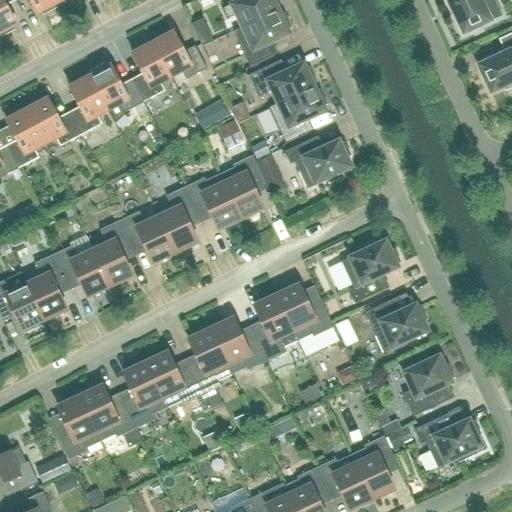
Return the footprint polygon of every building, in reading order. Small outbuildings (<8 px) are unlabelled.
[(0,0),(0,34),(1,38),(14,31),(12,28),(16,26),(6,7),(17,1),(16,0),(0,0)] [(56,0),(16,0),(17,1),(19,0),(29,0),(38,15),(41,13),(43,16),(56,9),(54,6),(58,4),(56,0)] [(274,0),(242,0),(222,9),(227,20),(236,16),(242,28),(242,29),(279,12),(274,3),(275,2),(274,0)] [(446,0),(463,35),(491,22),(480,0),(446,0)] [(280,16),(279,12),(242,29),(242,28),(233,32),(250,68),(273,57),(268,46),(290,35),(287,30),(290,29),(284,15),(280,16)] [(191,25),(202,48),(213,42),(203,20),(191,25)] [(157,42),(153,45),(171,78),(181,72),(186,81),(207,70),(195,47),(184,53),(174,34),(170,36),(168,33),(156,39),(157,42)] [(478,67),(491,94),(504,88),(505,91),(511,88),(511,35),(500,41),(506,54),(478,67)] [(171,78),(153,45),(149,47),(147,44),(134,51),(136,54),(132,56),(142,75),(132,80),(144,103),(165,92),(160,84),(171,78)] [(278,106),(314,89),(312,84),(316,83),(309,69),(306,70),(303,65),(281,75),(276,64),(248,77),(258,99),(272,92),(277,105),(278,106)] [(144,103),(132,80),(121,86),(111,67),(107,69),(106,66),(93,73),(95,76),(90,78),(108,111),(119,106),(123,114),(144,103)] [(108,111),(90,78),(86,80),(84,77),(71,84),(73,87),(69,89),(79,108),(69,114),(81,137),(102,126),(97,117),(108,111)] [(314,89),(278,106),(277,105),(269,109),(285,145),(309,134),(303,122),(325,112),(323,107),(326,106),(320,91),(316,93),(314,89)] [(27,111),(45,145),(56,139),(60,148),(81,137),(69,114),(58,119),(48,100),(44,102),(43,99),(30,106),(32,109),(27,111)] [(6,147),(18,170),(39,159),(34,150),(45,145),(27,111),(23,114),(21,111),(9,117),(10,120),(6,122),(17,141),(6,147)] [(258,137),(275,129),(269,115),(251,123),(258,137)] [(240,131),(226,131),(226,146),(240,146),(240,131)] [(347,158),(350,156),(344,144),(341,145),(339,141),(318,151),(313,139),(284,153),(290,165),(294,163),(307,190),(327,180),(329,184),(342,178),(340,174),(352,169),(347,158)] [(0,179),(18,170),(6,147),(0,150),(0,179)] [(266,149),(253,153),(256,165),(270,160),(266,149)] [(234,169),(220,176),(241,221),(264,210),(254,190),(266,185),(253,157),(233,167),(234,169)] [(204,180),(185,189),(198,216),(209,211),(218,231),(241,221),(220,176),(206,182),(204,180)] [(173,211),(158,218),(175,255),(198,244),(187,221),(198,216),(185,189),(166,198),(173,211)] [(139,213),(120,222),(133,250),(144,245),(153,265),(175,255),(158,218),(144,225),(139,213)] [(107,245),(93,252),(110,288),(132,278),(122,255),(133,250),(120,222),(101,231),(107,245)] [(378,279),(399,269),(397,265),(400,264),(394,251),(391,252),(386,241),(374,247),(372,244),(359,250),(361,253),(341,263),(353,289),(348,291),(355,305),(384,291),(378,279)] [(73,247),(54,256),(67,284),(68,283),(78,279),(87,299),(110,288),(93,252),(79,258),(73,247)] [(41,279),(27,285),(44,322),(67,311),(58,291),(69,286),(68,283),(67,284),(54,256),(35,265),(41,279)] [(8,281),(0,284),(0,315),(1,318),(13,312),(22,332),(44,322),(27,285),(13,292),(8,281)] [(299,286),(277,296),(298,342),(312,335),(313,338),(333,328),(320,301),(309,306),(299,286)] [(265,330),(254,335),(267,362),(286,353),(284,348),(298,342),(277,296),(254,307),(265,330)] [(364,314),(383,354),(428,333),(423,322),(427,320),(421,308),(417,309),(416,305),(395,315),(389,302),(364,314)] [(234,320),(211,330),(232,375),(246,369),(247,371),(267,362),(254,335),(243,340),(234,320)] [(335,332),(343,343),(353,336),(346,325),(335,332)] [(199,363),(188,368),(201,396),(220,387),(218,382),(232,375),(211,330),(189,341),(199,363)] [(168,353),(146,364),(167,409),(181,403),(182,405),(201,396),(188,368),(178,373),(168,353)] [(402,395),(413,418),(437,407),(432,394),(452,384),(451,380),(454,379),(448,366),(445,367),(440,357),(403,374),(411,391),(402,395)] [(134,397),(123,402),(136,430),(155,421),(153,416),(167,409),(146,364),(123,374),(134,397)] [(103,387),(80,397),(101,443),(115,436),(116,439),(136,430),(123,402),(112,407),(103,387)] [(44,414),(57,411),(53,394),(40,397),(44,414)] [(101,443),(80,397),(58,408),(67,428),(55,433),(68,461),(88,452),(87,449),(101,443)] [(414,431),(420,445),(425,443),(437,469),(457,459),(459,463),(472,457),(470,453),(482,448),(477,437),(480,435),(474,422),(471,424),(469,420),(448,430),(442,417),(414,431)] [(350,457),(354,465),(355,465),(372,501),(395,491),(385,471),(397,465),(384,438),(364,447),(365,450),(350,457)] [(0,486),(5,484),(10,496),(38,483),(28,463),(26,464),(19,450),(11,454),(10,454),(2,457),(0,451),(0,486)] [(335,460),(316,469),(329,497),(340,492),(350,511),(372,501),(355,465),(354,465),(341,472),(335,460)] [(283,488),(287,496),(288,496),(295,511),(323,511),(319,502),(329,497),(316,469),(297,478),(298,481),(283,488)] [(269,491),(250,500),(255,511),(295,511),(288,496),(287,496),(274,503),(269,491)] [(51,511),(43,493),(15,506),(17,511),(51,511)] [(232,511),(231,511),(255,511),(250,500),(230,509),(232,511)]
